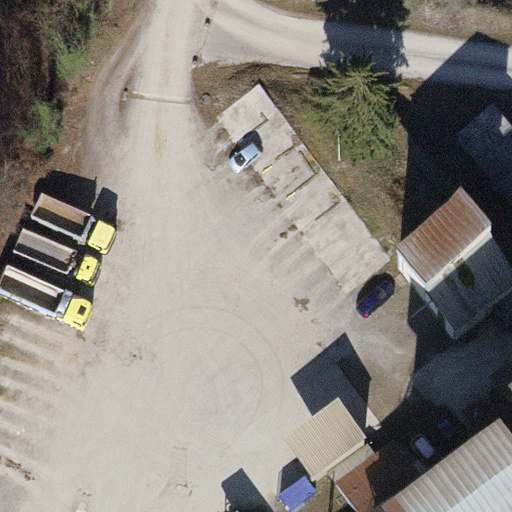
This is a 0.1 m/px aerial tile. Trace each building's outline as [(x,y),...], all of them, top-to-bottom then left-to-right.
[(271,83),(227,109),(268,178),(312,153),(271,83)] [(511,133),(495,112),(460,140),(511,204),(511,133)] [(511,283),(463,219),(400,268),(456,340),(511,297),(511,283)] [(511,511),(511,400),(500,409),(511,425),(511,435),(439,488),(399,446),(341,489),(357,511),(511,511)] [(340,409),(286,447),(313,485),(367,447),(340,409)]
